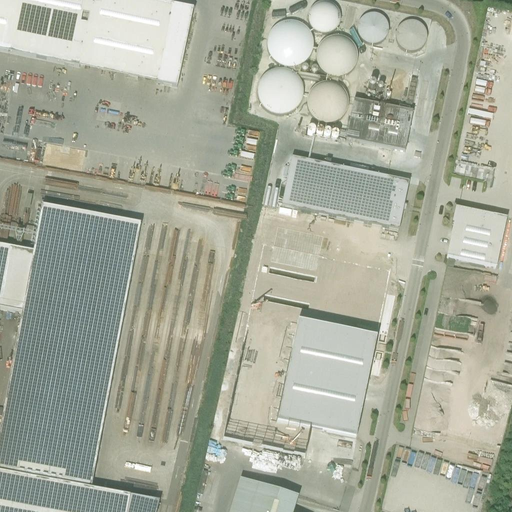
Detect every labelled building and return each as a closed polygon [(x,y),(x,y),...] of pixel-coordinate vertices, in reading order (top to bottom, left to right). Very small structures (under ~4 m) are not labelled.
[(0,0),(0,53),(79,69),(126,79),(137,81),(155,85),(156,85),(173,7),(174,7),(174,6),(142,0),(0,0)] [(334,31),(338,28),(339,24),(340,19),(338,12),(335,9),(332,6),(328,5),(324,4),(319,5),(315,8),(311,13),(310,16),(310,22),(311,27),(314,30),(318,33),(323,35),(328,35),(331,34),(334,31)] [(382,43),(386,39),(388,35),(388,30),(386,24),(383,20),(380,18),(376,16),(372,16),(368,17),(363,20),(359,25),(358,28),(358,34),(359,39),(362,42),(366,45),(371,46),(376,46),(379,45),(382,43)] [(304,65),(309,59),(312,53),(312,46),(310,36),(305,31),(301,27),(295,25),(288,24),(282,25),(275,29),(269,37),(267,42),(267,51),(269,58),(273,63),(280,68),(287,70),(294,69),(299,68),(304,65)] [(420,51),(424,47),(425,43),(426,38),(424,32),(421,28),(418,26),(414,24),(410,24),(405,25),(401,27),(397,32),(396,36),(396,42),(397,46),(400,50),(404,53),(409,54),(414,54),(417,53),(420,51)] [(350,74),(354,69),(357,63),(357,57),(355,48),(351,43),(347,40),(342,38),(335,37),(329,38),(323,42),(318,49),(316,54),(316,62),(318,68),(322,73),(328,77),(334,78),(341,78),(345,77),(350,74)] [(295,112),(300,107),(303,101),(304,93),(301,84),(297,78),(292,75),(286,72),(279,72),(273,73),(266,77),(260,85),(258,90),(258,99),(261,106),(265,111),(271,115),(278,117),(285,117),(290,115),(295,112)] [(341,120),(345,115),(348,110),(349,103),(346,94),(342,89),(338,86),(333,84),(326,83),(321,85),(314,88),(309,95),(308,100),(307,108),(310,114),(313,119),(319,123),(325,125),(332,125),(336,123),(341,120)] [(404,154),(412,114),(353,102),(345,142),(404,154)] [(408,184),(291,160),(280,209),(398,233),(408,184)] [(0,248),(0,311),(21,315),(0,425),(0,511),(126,511),(129,499),(90,492),(140,226),(41,208),(32,254),(0,248)] [(452,226),(446,259),(495,270),(506,220),(454,209),(451,226),(452,226)] [(374,340),(295,323),(274,422),(353,439),(374,340)] [(297,500),(239,482),(229,511),(284,511),(289,498),(296,500),(297,500)] [(156,511),(158,504),(129,498),(129,499),(126,511),(156,511)]
